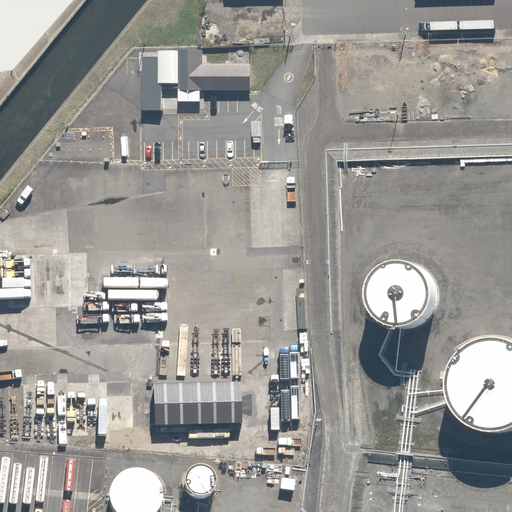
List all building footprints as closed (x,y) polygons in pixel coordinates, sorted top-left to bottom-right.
[(0,0),(0,62),(14,62),(65,0),(0,0)] [(223,0),(211,0),(209,21),(221,23),(223,0)] [(177,90),(252,91),(252,64),(204,63),(204,50),(177,50),(177,90)] [(83,249),(0,250),(0,305),(84,304),(83,249)] [(399,261),(389,265),(380,273),(375,283),(373,294),(375,305),(381,315),(390,323),(401,326),(412,327),(423,323),(432,316),(438,307),(440,297),(440,286),(436,276),(429,268),(420,262),(409,260),(399,261)] [(511,337),(511,338),(496,336),(481,340),(467,349),(457,362),(452,378),(453,395),(459,410),(470,422),(484,430),(501,433),(511,430),(511,337)] [(252,429),(251,374),(193,376),(193,366),(171,367),(171,376),(133,378),(134,409),(142,408),(143,432),(252,429)] [(134,409),(133,378),(102,379),(101,368),(81,369),(81,379),(6,382),(8,436),(134,432),(134,409)] [(266,414),(311,413),(310,375),(264,376),(266,414)] [(307,421),(264,417),(262,439),(305,443),(307,421)] [(201,466),(196,467),(192,470),(188,474),(186,479),(186,484),(188,489),(191,494),(196,497),(201,498),(206,497),(211,495),(215,492),(217,487),(218,482),(217,477),(215,473),(211,469),(206,467),(201,466)] [(113,486),(110,495),(111,504),(115,511),(159,511),(163,505),(165,497),(163,488),(159,480),(152,474),(143,470),(134,470),(125,473),(118,478),(113,486)] [(296,480),(282,478),(280,490),(294,492),(296,480)] [(387,501),(387,498),(387,496),(385,494),(384,493),(382,492),(380,492),(378,493),(376,494),(375,496),(374,498),(374,500),(375,502),(376,503),(378,505),(380,505),(382,505),(384,504),(386,503),(387,501)]
